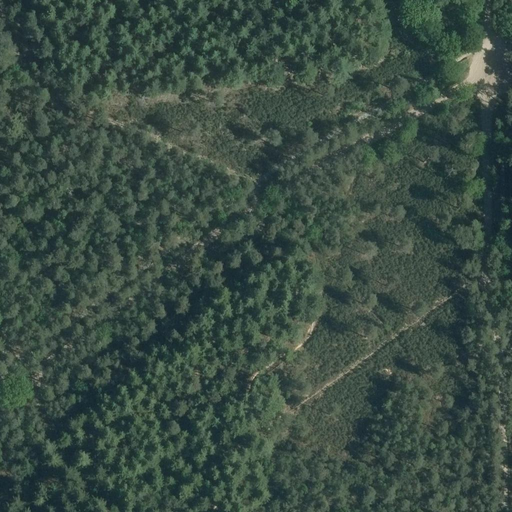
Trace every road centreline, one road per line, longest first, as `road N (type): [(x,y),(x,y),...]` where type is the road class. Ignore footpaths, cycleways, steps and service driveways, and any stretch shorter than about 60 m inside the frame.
road 1 (track): [(487,69),(270,194),(30,375)]
road 2 (track): [(503,511),(487,69)]
road 3 (track): [(144,511),(504,272)]
road 4 (track): [(487,69),(383,0)]
